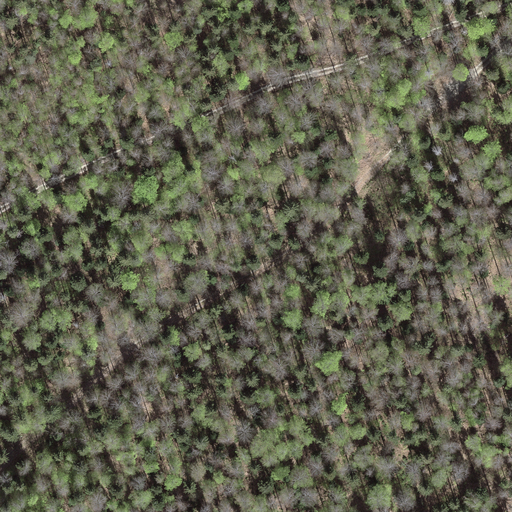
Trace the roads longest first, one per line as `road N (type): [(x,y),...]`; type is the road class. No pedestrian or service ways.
road 1 (track): [(511,35),(372,167),(314,234),(147,335),(0,464)]
road 2 (track): [(511,10),(281,80),(0,212)]
